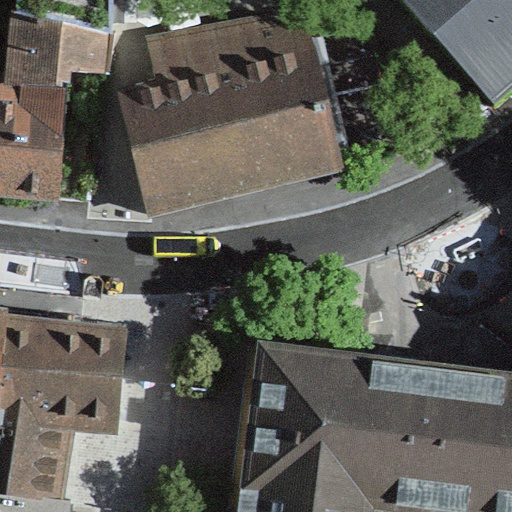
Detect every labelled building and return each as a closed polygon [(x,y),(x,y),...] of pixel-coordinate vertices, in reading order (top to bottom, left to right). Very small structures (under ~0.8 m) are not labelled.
[(110,0),(18,0),(19,13),(110,33),(110,0)] [(122,102),(150,215),(245,192),(341,169),(306,27),(299,0),(289,0),(146,35),(159,91),(122,100),(121,101),(122,102)] [(511,0),(400,0),(494,107),(495,107),(511,91),(511,0)] [(19,13),(13,12),(8,71),(7,84),(70,89),(73,71),(105,74),(110,33),(19,13)] [(8,71),(0,69),(0,195),(59,201),(70,89),(7,84),(8,71)] [(117,431),(125,335),(125,334),(41,325),(5,321),(0,367),(0,494),(57,502),(69,428),(117,431)] [(229,511),(511,511),(511,371),(251,338),(229,511)] [(0,511),(68,511),(70,503),(57,502),(0,494),(0,511)]
